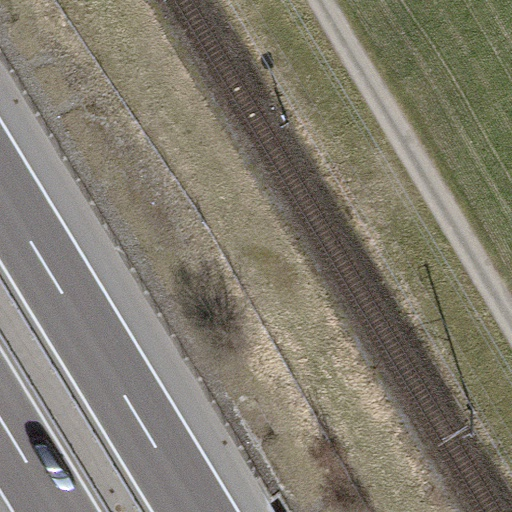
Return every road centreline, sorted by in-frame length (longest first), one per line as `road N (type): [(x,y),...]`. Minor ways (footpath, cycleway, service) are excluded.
road 1 (motorway): [(196,511),(0,189)]
road 2 (track): [(511,321),(320,0)]
